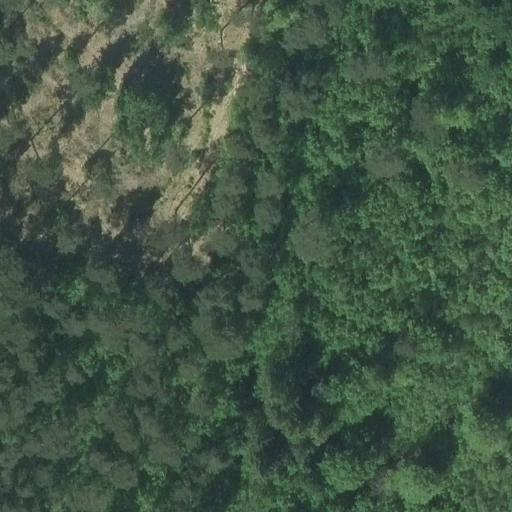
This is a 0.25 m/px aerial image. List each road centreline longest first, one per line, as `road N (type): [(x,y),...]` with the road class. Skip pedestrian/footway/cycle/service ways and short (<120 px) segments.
road 1 (track): [(328,0),(265,276),(223,511)]
road 2 (track): [(0,242),(165,277),(265,276)]
